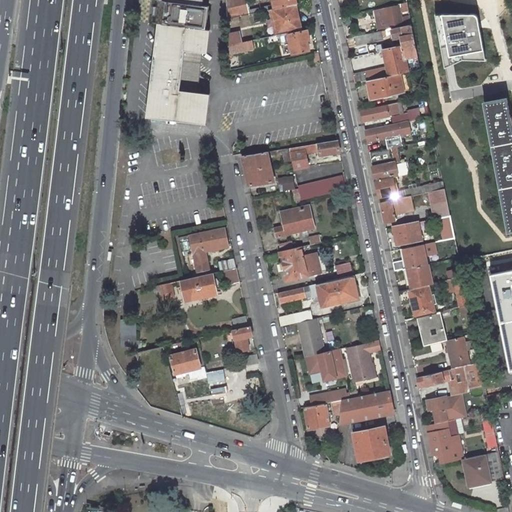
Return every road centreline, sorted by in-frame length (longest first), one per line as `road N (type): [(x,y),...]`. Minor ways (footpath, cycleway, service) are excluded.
road 1 (trunk): [(24,511),(86,0)]
road 2 (residential): [(322,0),(415,446),(412,504)]
road 3 (residential): [(276,460),(283,441),(215,115),(217,82)]
road 4 (trunk): [(45,0),(3,366)]
road 5 (trunk): [(89,311),(119,0)]
road 6 (secondary): [(412,504),(276,460)]
road 7 (secondary): [(133,462),(261,485)]
road 8 (secondary): [(276,460),(153,425)]
